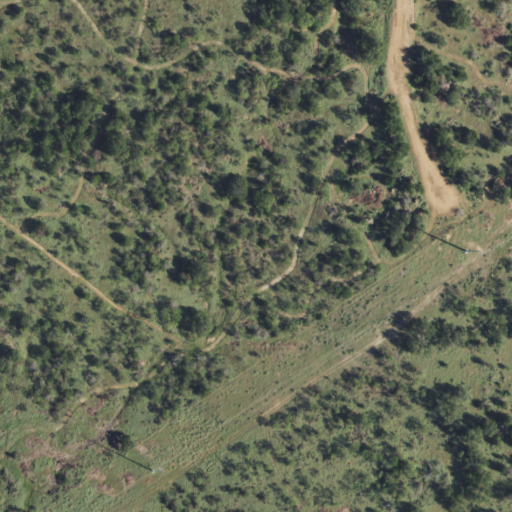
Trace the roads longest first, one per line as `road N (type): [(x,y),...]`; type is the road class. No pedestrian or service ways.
road 1 (residential): [(394,0),(393,72),(439,200)]
road 2 (residential): [(254,412),(122,511)]
